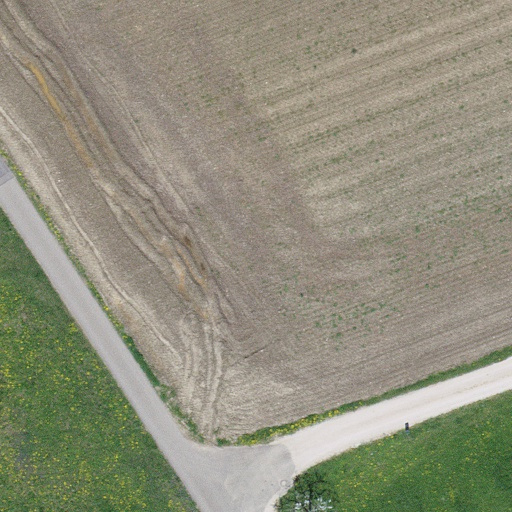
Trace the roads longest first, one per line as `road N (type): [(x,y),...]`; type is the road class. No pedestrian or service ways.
road 1 (unclassified): [(0,185),(220,511)]
road 2 (track): [(511,372),(202,486)]
